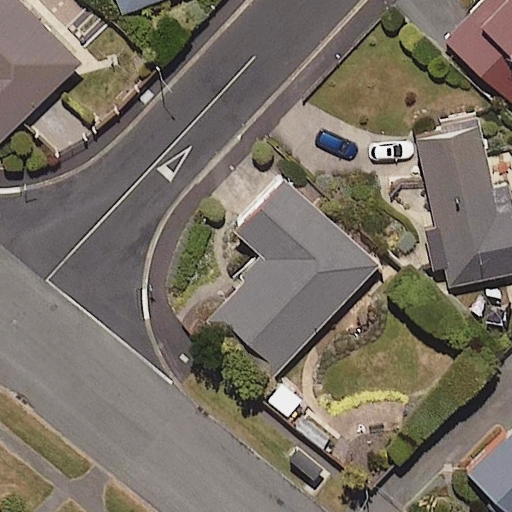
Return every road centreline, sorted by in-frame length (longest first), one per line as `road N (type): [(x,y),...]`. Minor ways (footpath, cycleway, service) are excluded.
road 1 (residential): [(7,318),(305,0)]
road 2 (tertiary): [(7,318),(243,511)]
